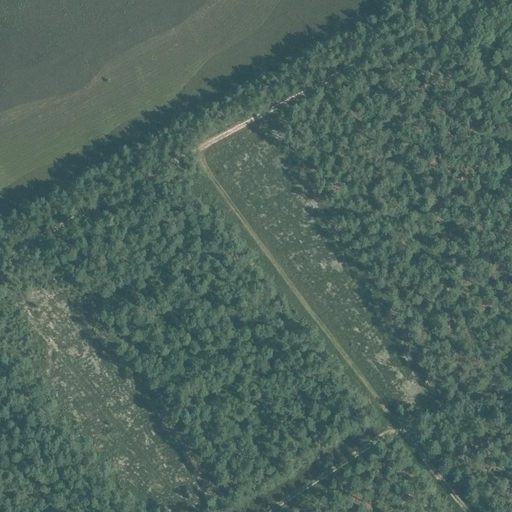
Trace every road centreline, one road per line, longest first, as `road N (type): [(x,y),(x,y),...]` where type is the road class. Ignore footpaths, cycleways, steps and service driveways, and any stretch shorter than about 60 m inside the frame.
road 1 (track): [(0,258),(477,0)]
road 2 (track): [(466,511),(205,170),(203,146)]
road 3 (track): [(255,511),(511,354)]
